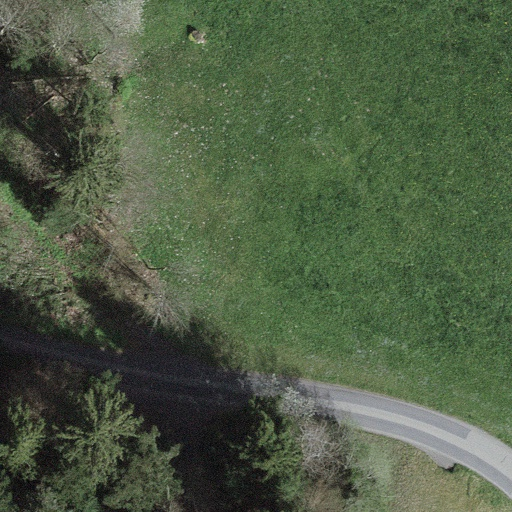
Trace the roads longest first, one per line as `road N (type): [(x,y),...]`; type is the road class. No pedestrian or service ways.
road 1 (track): [(511,472),(456,439),(390,415),(152,377)]
road 2 (track): [(152,377),(0,333)]
road 3 (track): [(197,511),(190,472),(152,377)]
